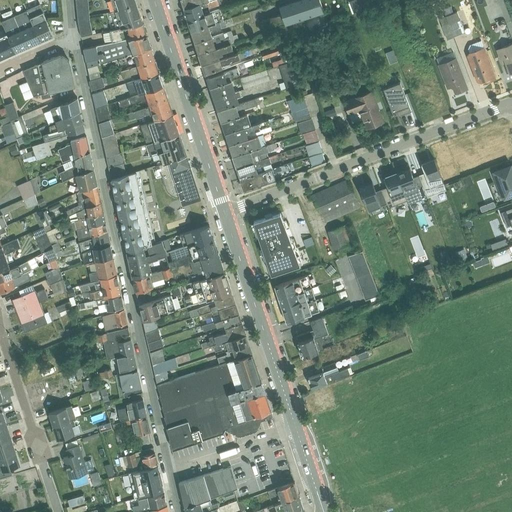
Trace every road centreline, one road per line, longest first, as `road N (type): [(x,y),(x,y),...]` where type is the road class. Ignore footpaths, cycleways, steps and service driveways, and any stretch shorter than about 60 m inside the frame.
road 1 (residential): [(177,511),(73,38)]
road 2 (primary): [(322,511),(223,212)]
road 3 (residential): [(511,105),(223,212)]
road 4 (primary): [(223,212),(154,0)]
road 5 (residential): [(0,333),(57,511)]
